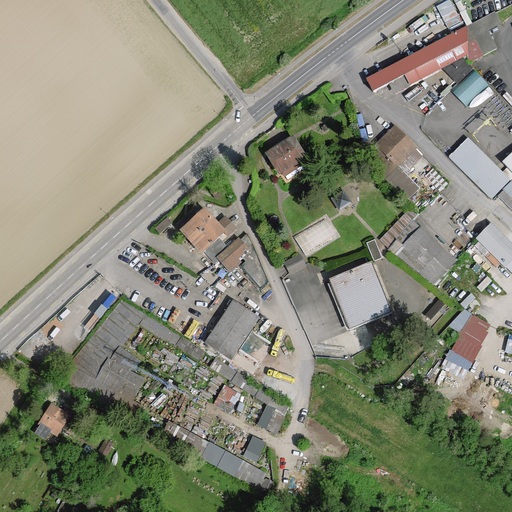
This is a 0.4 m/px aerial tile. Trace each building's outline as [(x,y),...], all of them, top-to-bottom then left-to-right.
[(495,13),(468,27),(484,56),(498,48),(488,31),(501,24),(495,13)] [(470,63),(484,56),(468,27),(368,79),(374,91),(389,83),(395,94),(470,54),(470,62),(470,63)] [(469,106),(491,83),(477,70),(455,93),(469,106)] [(436,87),(424,98),(432,108),(445,96),(436,87)] [(423,156),(395,127),(376,145),(389,158),(377,170),(407,201),(419,190),(404,174),(423,156)] [(305,158),(293,138),(267,154),(279,174),(283,172),(288,180),(307,168),(302,160),(305,158)] [(511,180),(469,139),(450,158),(492,200),(511,180)] [(511,155),(503,164),(511,172),(511,155)] [(434,169),(426,177),(440,192),(448,184),(434,169)] [(336,197),(343,208),(354,202),(346,190),(336,197)] [(412,221),(419,214),(413,207),(380,241),(388,250),(412,221)] [(218,223),(205,209),(182,230),(203,253),(204,251),(219,238),(226,232),(218,223)] [(155,228),(160,234),(173,223),(168,217),(155,228)] [(218,223),(226,232),(229,235),(236,228),(226,217),(218,223)] [(456,262),(412,221),(388,250),(434,284),(456,262)] [(511,263),(511,244),(493,226),(477,242),(466,252),(468,255),(478,265),(499,286),(511,274),(507,269),(511,263)] [(230,249),(220,259),(221,260),(231,271),(239,264),(261,290),(270,283),(248,234),(230,249)] [(219,238),(204,251),(215,264),(221,260),(220,259),(230,249),(219,238)] [(383,259),(375,241),(367,244),(371,254),(375,262),(383,259)] [(475,269),(478,265),(468,255),(447,277),(458,286),(475,269)] [(300,256),(285,264),(287,269),(290,274),(305,267),(306,267),(305,265),(300,256)] [(372,265),(330,282),(331,284),(350,332),(392,315),(372,265)] [(475,269),(458,286),(474,302),(490,285),(475,269)] [(439,298),(429,316),(439,322),(449,304),(439,298)] [(206,352),(122,301),(69,365),(58,378),(110,407),(116,397),(144,413),(146,409),(133,401),(145,380),(130,373),(138,360),(120,348),(139,325),(200,361),(206,352)] [(259,318),(234,302),(216,330),(207,343),(232,360),(259,318)] [(173,307),(166,303),(159,317),(165,320),(173,307)] [(172,327),(182,311),(176,307),(175,309),(166,322),(172,327)] [(178,330),(188,316),(189,313),(183,309),(182,311),(172,327),(178,330)] [(178,330),(185,335),(194,320),(188,316),(178,330)] [(474,318),(472,317),(461,334),(482,346),(489,334),(486,333),(490,326),(475,317),(474,318)] [(256,332),(247,346),(263,357),(272,342),(256,332)] [(243,389),(254,397),(254,396),(260,387),(249,380),(243,389)] [(220,401),(239,407),(244,391),(225,385),(220,401)] [(291,407),(260,387),(254,396),(285,416),(291,407)] [(73,416),(53,403),(39,424),(59,437),(73,416)] [(270,447),(254,438),(237,428),(217,418),(205,441),(260,469),(270,447)] [(243,419),(237,428),(254,438),(257,434),(260,429),(243,419)] [(260,485),(266,475),(190,434),(185,444),(260,485)] [(107,440),(98,454),(105,458),(114,445),(107,440)]
